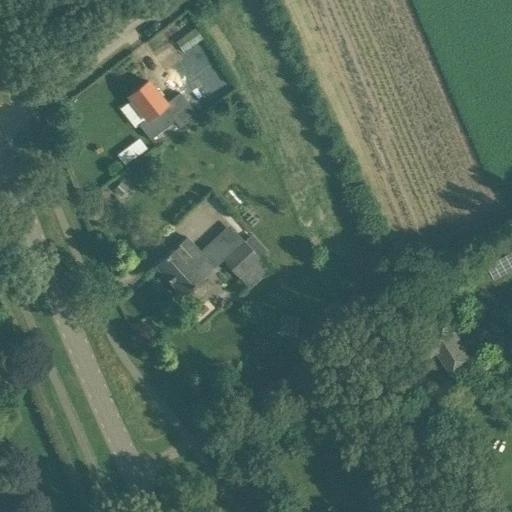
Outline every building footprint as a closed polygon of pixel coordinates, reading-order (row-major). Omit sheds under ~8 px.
[(146,119),(139,124),(149,138),(173,119),(180,127),(197,114),(180,93),(166,103),(148,81),(128,97),(146,119)] [(139,138),(116,155),(124,165),(146,148),(139,138)] [(121,197),(128,189),(121,182),(113,191),(121,197)] [(169,252),(155,265),(183,296),(185,294),(188,297),(190,298),(194,300),(199,299),(203,296),(206,292),(207,288),(206,284),(204,281),(202,279),(213,269),(223,260),(240,279),(262,259),(229,224),(198,252),(185,238),(169,252)] [(296,337),(298,316),(281,314),(279,335),(296,337)] [(447,317),(408,343),(422,365),(437,355),(452,377),(474,362),(459,340),(461,338),(447,317)]
